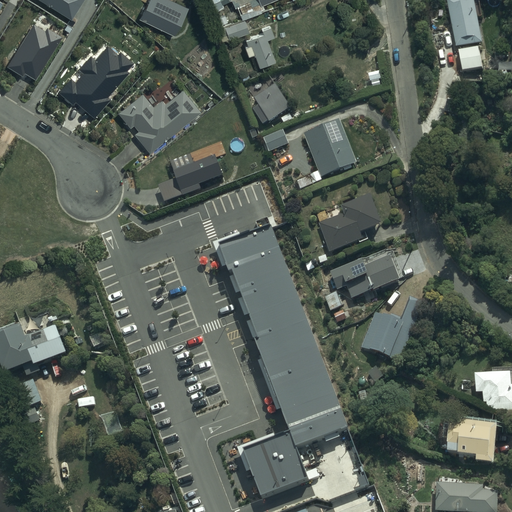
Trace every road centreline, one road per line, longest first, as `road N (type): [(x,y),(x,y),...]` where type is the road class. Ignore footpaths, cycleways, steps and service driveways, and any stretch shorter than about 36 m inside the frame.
road 1 (residential): [(511,328),(454,278),(430,235),(395,0)]
road 2 (residential): [(89,189),(63,147),(0,107)]
